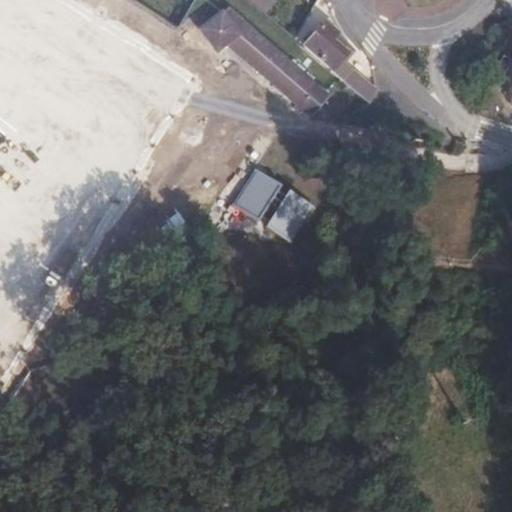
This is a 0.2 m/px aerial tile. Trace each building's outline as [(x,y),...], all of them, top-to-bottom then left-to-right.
[(304,74),(219,0),(211,0),(210,1),(208,0),(187,16),(203,39),(214,32),(288,94),(304,74)] [(270,0),(248,0),(261,11),(270,0)] [(337,32),(323,21),(301,46),(315,58),(340,79),(350,68),(344,63),(339,59),(345,52),(330,40),(335,33),(337,32)] [(347,43),(335,33),(330,40),(345,52),(339,59),(344,63),(353,52),(345,46),(347,43)] [(373,88),(350,68),(340,79),(368,103),(373,88)] [(269,175),(247,160),(223,195),(245,210),(248,205),(255,209),(284,187),(276,180),(272,186),(265,181),(269,175)] [(298,195),(284,187),(255,209),(250,213),(264,222),(298,195)] [(301,197),(298,195),(264,222),(277,232),(301,197)]
